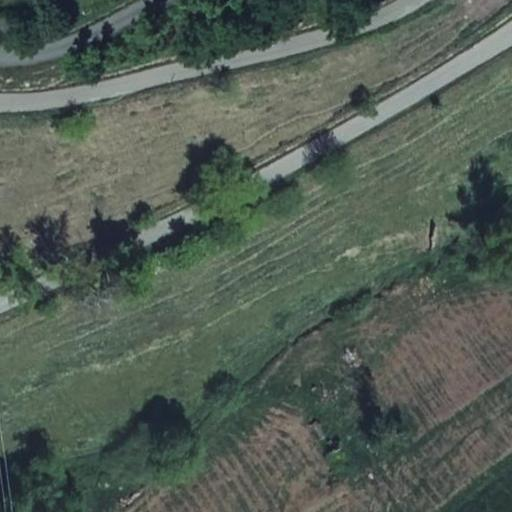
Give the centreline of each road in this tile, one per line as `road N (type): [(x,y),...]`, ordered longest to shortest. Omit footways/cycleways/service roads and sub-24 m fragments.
road 1 (residential): [(0,282),(511,31)]
road 2 (residential): [(365,0),(0,106)]
